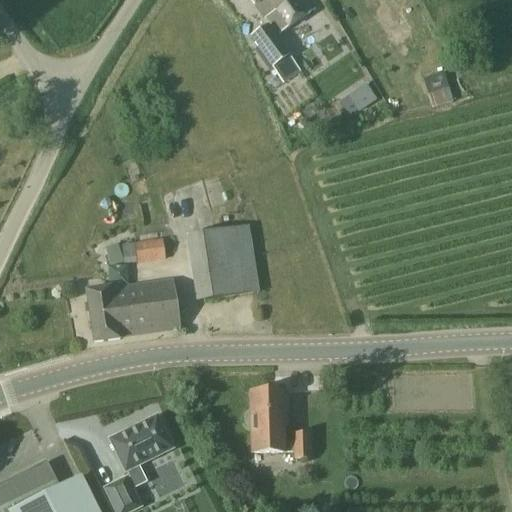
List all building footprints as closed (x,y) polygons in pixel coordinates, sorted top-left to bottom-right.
[(250,0),(255,6),(260,15),(263,13),(273,28),(277,35),(291,25),(296,31),(294,38),(299,45),(308,47),(315,42),(316,34),(311,27),(304,25),(300,19),(313,11),(305,0),(250,0)] [(390,35),(406,25),(394,5),(376,15),(379,22),(383,20),(390,35)] [(300,73),(287,55),(274,37),(269,30),(267,26),(251,37),(271,67),(284,85),(300,73)] [(397,115),(431,105),(432,109),(453,102),(444,73),(393,90),(387,69),(378,72),(390,109),(394,108),(397,115)] [(249,227),(186,238),(196,304),(260,294),(249,227)] [(138,265),(166,262),(163,239),(134,242),(134,244),(122,245),(125,261),(119,245),(106,250),(112,268),(125,263),(126,265),(138,264),(138,265)] [(119,340),(119,339),(179,331),(172,283),(111,291),(111,289),(87,292),(94,344),(119,340)] [(252,454),(284,453),(296,453),(296,459),(310,459),(309,435),(295,435),(295,442),(284,442),(283,393),(251,394),(251,412),(249,412),(248,412),(247,412),(245,413),(244,415),(243,416),(242,418),(242,420),(242,422),(243,424),(244,425),(245,426),(246,427),(248,428),(250,428),(252,428),(252,454)] [(157,419),(156,417),(155,418),(155,419),(138,427),(138,426),(127,432),(111,440),(109,441),(110,443),(124,472),(125,474),(127,473),(130,480),(127,482),(126,480),(104,490),(114,511),(132,511),(140,508),(131,491),(145,484),(137,467),(170,451),(171,451),(172,450),(172,448),(171,448),(157,419)] [(0,511),(97,511),(80,478),(59,488),(46,463),(0,486),(0,511)]
